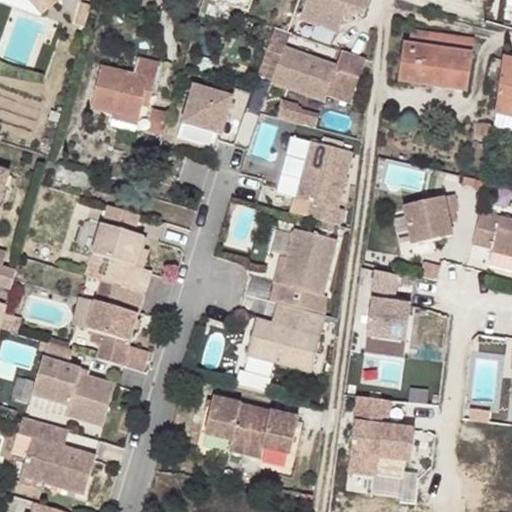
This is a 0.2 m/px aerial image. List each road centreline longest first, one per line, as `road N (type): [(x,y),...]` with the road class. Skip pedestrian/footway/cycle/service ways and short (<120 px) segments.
road 1 (residential): [(127,511),(224,166)]
road 2 (residential): [(389,0),(400,10),(511,35)]
